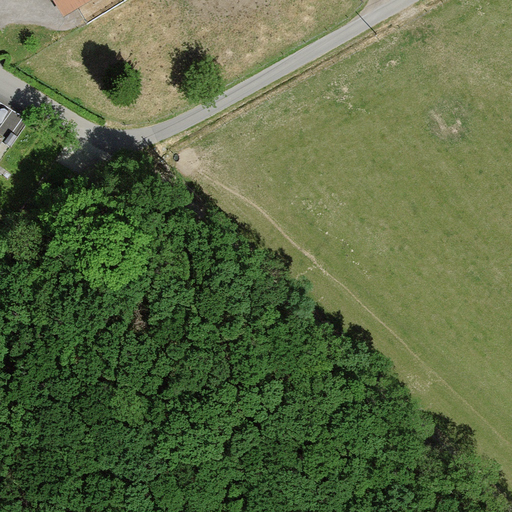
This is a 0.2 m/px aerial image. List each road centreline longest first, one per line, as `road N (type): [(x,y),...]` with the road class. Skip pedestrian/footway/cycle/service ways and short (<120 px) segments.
road 1 (track): [(106,141),(169,188),(504,511)]
road 2 (unclassified): [(106,141),(181,123),(406,0)]
road 3 (residential): [(0,83),(106,141)]
